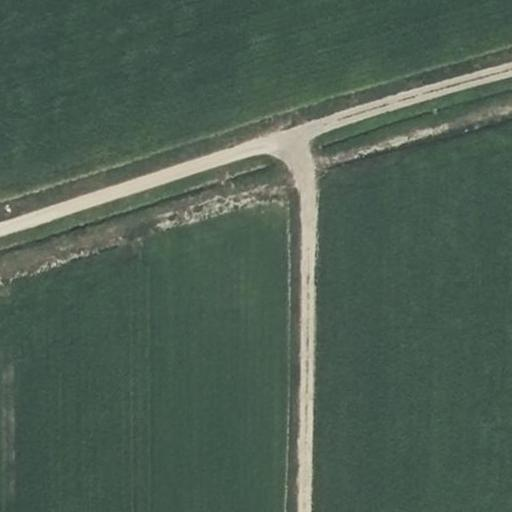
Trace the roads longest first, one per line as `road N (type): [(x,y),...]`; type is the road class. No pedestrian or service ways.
road 1 (track): [(511,71),(313,126),(0,229)]
road 2 (track): [(309,511),(309,213),(288,136)]
